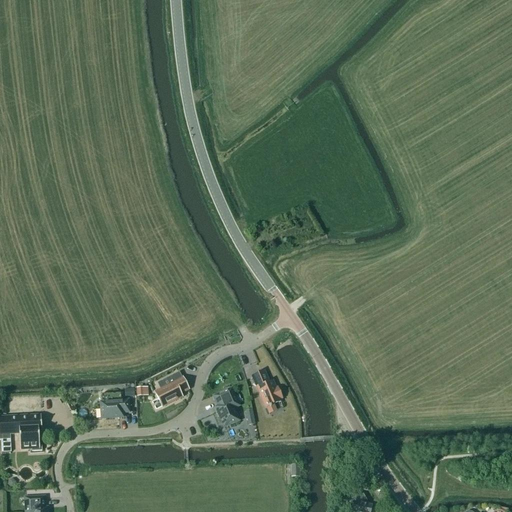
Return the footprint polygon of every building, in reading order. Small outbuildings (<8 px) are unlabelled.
[(276,389),(273,382),(269,383),(264,372),(252,377),(265,409),(281,402),(281,400),(282,399),(278,389),(276,389)] [(155,393),(163,408),(182,398),(181,394),(189,390),(183,378),(182,378),(180,373),(172,377),(175,383),(155,393)] [(232,389),(213,397),(218,407),(216,408),(224,428),(239,421),(233,406),(239,404),(238,403),(242,401),(240,395),(236,397),(232,389)] [(124,418),(123,414),(130,413),(129,400),(122,401),(101,403),(102,420),(124,418)] [(255,425),(252,410),(245,411),(248,426),(255,425)] [(41,416),(0,418),(0,440),(1,440),(10,440),(10,435),(20,434),(21,451),(32,450),(32,452),(43,452),(42,439),(40,440),(39,433),(42,433),(41,416)] [(10,440),(1,440),(1,453),(12,453),(11,440),(10,440)] [(350,492),(346,504),(345,511),(349,511),(370,511),(372,506),(367,504),(367,503),(363,495),(350,492)] [(48,511),(48,508),(46,508),(45,497),(25,498),(25,511),(48,511)]
